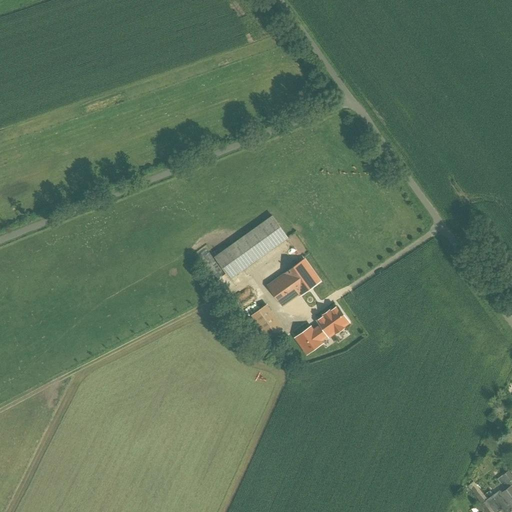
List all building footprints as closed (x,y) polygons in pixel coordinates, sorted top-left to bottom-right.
[(273,216),(215,257),(230,279),(288,237),(273,216)] [(303,259),(285,273),(267,286),(282,306),(299,294),(310,309),(329,295),(303,259)] [(283,329),(266,305),(252,315),(269,339),(283,329)] [(349,322),(337,307),(331,311),(330,310),(324,315),(325,316),(318,321),(321,325),(328,335),(329,336),(336,332),(336,333),(343,328),(342,327),(349,322)] [(320,341),(328,335),(321,325),(313,331),(311,328),(296,338),(307,353),(322,343),(320,341)] [(474,481),(469,487),(482,501),(488,495),(474,481)] [(511,486),(510,486),(494,499),(500,507),(499,507),(502,511),(510,511),(511,511),(511,486)] [(494,499),(492,496),(486,501),(494,511),(499,507),(500,507),(494,499)]
